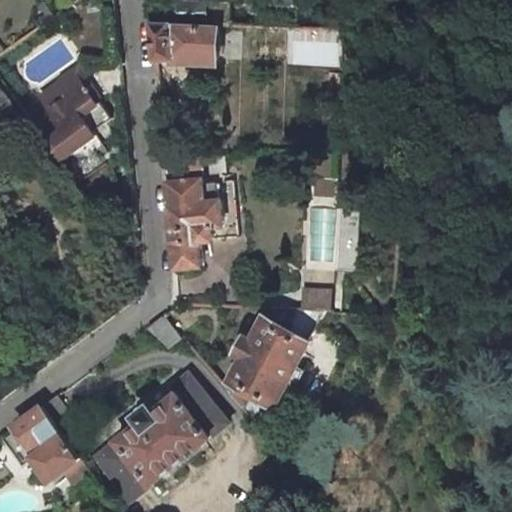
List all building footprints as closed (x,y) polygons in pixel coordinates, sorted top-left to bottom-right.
[(84,0),(86,12),(115,8),(113,0),(84,0)] [(204,0),(148,0),(151,19),(217,22),(230,22),(231,1),(204,0)] [(178,56),(216,57),(217,22),(151,19),(155,59),(178,56)] [(321,26),(320,39),(341,40),(342,27),(321,26)] [(93,129),(112,117),(101,100),(99,101),(79,72),(43,96),(51,109),(33,121),(45,138),(60,159),(96,134),(93,129)] [(293,76),(291,105),(321,106),(322,77),(293,76)] [(164,152),(180,151),(177,124),(161,124),(164,152)] [(202,176),(201,154),(202,153),(164,155),(167,177),(202,176)] [(224,222),(221,195),(169,199),(173,242),(175,265),(203,263),(201,238),(213,237),(212,223),(224,222)] [(340,308),(341,287),(307,286),(307,308),(340,308)] [(246,335),(238,350),(245,354),(228,386),(262,426),(265,422),(275,401),(277,402),(310,341),(309,340),(325,311),(270,307),(254,339),(246,335)] [(165,313),(149,324),(168,348),(184,335),(165,313)] [(143,419),(98,453),(132,497),(230,422),(189,371),(171,385),(176,392),(155,409),(151,404),(138,413),(143,419)] [(74,415),(57,393),(43,403),(60,425),(74,415)] [(52,476),(64,468),(73,479),(90,466),(60,425),(43,403),(13,425),(35,454),(52,476)] [(278,431),(265,422),(262,426),(274,440),(278,431)] [(13,425),(0,434),(0,436),(21,465),(35,454),(13,425)]
